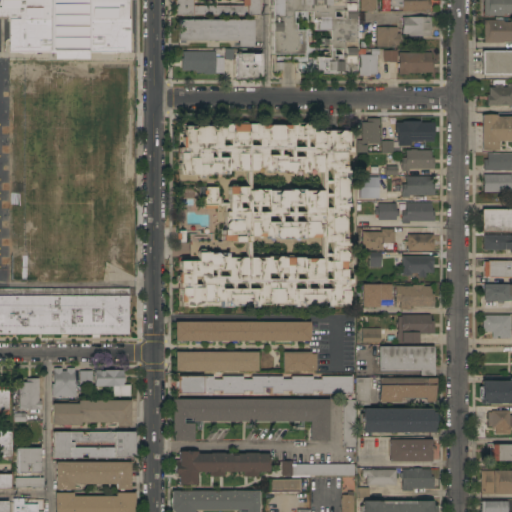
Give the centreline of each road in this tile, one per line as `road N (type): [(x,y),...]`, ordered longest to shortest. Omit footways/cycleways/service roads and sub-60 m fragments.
road 1 (residential): [(460,511),(457,0)]
road 2 (tertiary): [(157,0),(157,511)]
road 3 (residential): [(157,104),(457,102)]
road 4 (residential): [(0,355),(157,354)]
road 5 (residential): [(49,355),(49,511)]
